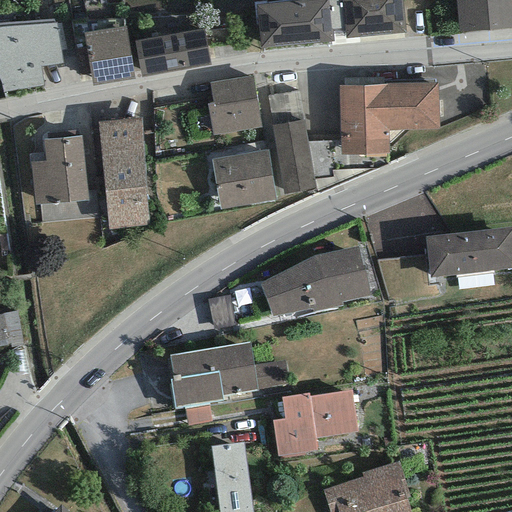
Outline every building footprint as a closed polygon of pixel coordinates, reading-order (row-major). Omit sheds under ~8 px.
[(312,0),(255,4),(259,48),(332,42),(331,33),(343,32),(344,39),(405,33),(401,0),(312,0)] [(511,0),(455,0),(459,33),(511,28),(511,0)] [(53,19),(0,23),(0,82),(3,92),(43,86),(40,66),(62,63),(55,22),(53,23),(53,19)] [(125,25),(83,32),(92,86),(134,79),(125,25)] [(203,30),(134,42),(140,78),(210,66),(203,30)] [(261,128),(252,75),(210,83),(213,102),(207,104),(213,136),(219,135),(261,128)] [(387,85),(339,86),(340,154),(389,154),(388,131),(437,130),(436,82),(387,83),(387,85)] [(149,225),(140,118),(98,122),(108,230),(149,225)] [(316,188),(303,120),(271,126),(284,194),(316,188)] [(88,200),(81,135),(43,139),(45,162),(30,163),(34,206),(88,200)] [(220,210),(276,200),(267,150),(211,160),(220,210)] [(511,226),(424,236),(427,255),(429,277),(511,267),(511,226)] [(315,256),(259,285),(272,317),(311,309),(312,313),(342,307),(342,302),(371,298),(364,266),(361,267),(358,248),(315,256)] [(429,277),(427,255),(377,261),(389,306),(440,297),(435,284),(430,284),(429,277)] [(235,327),(229,295),(207,299),(213,331),(235,327)] [(22,345),(16,311),(4,313),(5,315),(0,315),(0,345),(10,344),(10,347),(22,345)] [(173,409),(178,408),(224,401),(223,395),(257,389),(253,366),(249,343),(169,355),(173,380),(169,380),(172,402),(173,409)] [(253,366),(257,389),(289,384),(285,361),(253,366)] [(309,396),(308,393),(281,397),(285,420),(272,421),(277,456),(316,451),(314,439),(357,433),(351,391),(309,396)] [(209,406),(185,410),(187,425),(211,422),(209,406)] [(251,511),(243,442),(210,446),(218,511),(251,511)] [(410,511),(406,499),(410,498),(400,466),(398,461),(395,462),(361,473),(363,478),(331,488),(322,491),(329,511),(410,511)]
